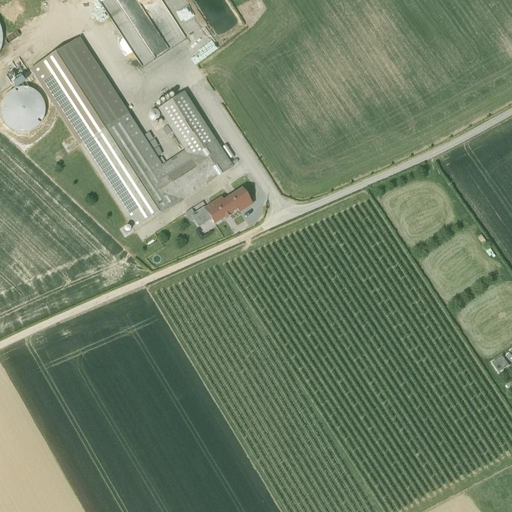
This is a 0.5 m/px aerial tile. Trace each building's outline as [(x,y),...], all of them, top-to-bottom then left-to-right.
[(103,0),(134,58),(140,55),(143,60),(151,57),(121,0),(103,0)] [(32,73),(135,232),(232,169),(183,93),(157,110),(186,154),(163,169),(80,42),(32,73)] [(212,42),(191,55),(196,63),(217,50),(212,42)] [(12,84),(15,89),(25,83),(21,78),(12,84)] [(44,117),(44,112),(44,108),(44,104),(42,100),(39,96),(36,93),(32,90),(28,89),(25,88),(22,88),(17,89),(14,90),(11,91),(7,94),(5,96),(3,99),(2,101),(1,104),(0,108),(0,109),(0,112),(0,114),(1,118),(2,120),(5,125),(7,127),(9,128),(13,131),(15,132),(20,133),(23,133),(24,133),(27,132),(30,131),(33,130),(35,129),(37,127),(39,125),(41,123),(43,119),(44,117)] [(204,210),(210,218),(214,225),(224,218),(225,220),(224,218),(229,215),(230,217),(231,216),(230,215),(237,210),(240,213),(251,205),(241,190),(223,202),(221,199),(204,210)] [(193,221),(197,218),(194,214),(191,210),(184,214),(190,223),(193,221)]
